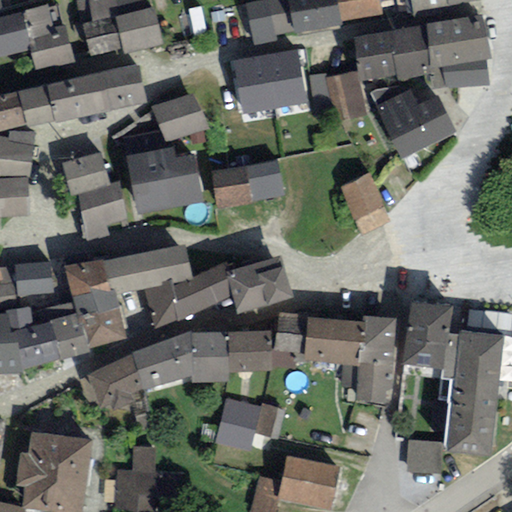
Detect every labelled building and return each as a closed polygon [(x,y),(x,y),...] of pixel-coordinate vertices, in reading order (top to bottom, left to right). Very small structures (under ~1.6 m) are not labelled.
[(0,0),(0,53),(33,46),(25,10),(9,13),(5,0),(0,0)] [(146,0),(89,0),(94,18),(85,20),(92,50),(122,43),(124,50),(165,40),(155,0),(147,2),(146,0)] [(348,0),(269,0),(256,2),(262,40),(352,25),(348,0)] [(392,0),(348,0),(352,25),(395,18),(392,0)] [(410,0),(412,12),(449,6),(448,0),(410,0)] [(40,75),(76,67),(61,2),(25,10),(33,46),(40,75)] [(424,17),(425,19),(432,61),(441,60),(486,53),(491,52),(484,7),(424,17)] [(425,19),(390,25),(397,70),(399,77),(433,71),(432,61),(425,19)] [(390,25),(353,31),(360,75),(397,70),(390,25)] [(297,46),(233,58),(243,110),(306,99),(297,46)] [(489,81),(486,53),(441,60),(445,84),(489,81)] [(140,58),(102,66),(110,103),(148,96),(140,58)] [(52,116),(110,103),(102,66),(44,79),(52,116)] [(356,70),(325,76),(334,122),(365,116),(356,70)] [(52,116),(44,79),(18,86),(26,120),(52,116)] [(0,90),(0,126),(26,120),(18,86),(0,90)] [(409,87),(376,104),(402,154),(455,127),(437,91),(416,101),(409,87)] [(193,89),(152,104),(166,140),(207,124),(193,89)] [(127,150),(137,209),(202,198),(194,148),(175,151),(174,142),(127,150)] [(61,159),(70,192),(77,190),(109,181),(100,148),(61,159)] [(279,157),(209,171),(216,207),(286,193),(279,157)] [(391,220),(369,171),(340,184),(362,233),(391,220)] [(0,213),(26,210),(26,173),(0,175),(0,213)] [(118,179),(109,181),(77,190),(83,212),(78,213),(85,239),(109,233),(106,221),(127,216),(118,179)] [(66,262),(74,298),(116,289),(142,284),(193,274),(186,237),(66,262)] [(282,250),(255,258),(266,299),(294,291),(282,250)] [(238,307),(266,299),(255,258),(226,265),(238,307)] [(193,274),(142,284),(154,324),(181,319),(238,307),(226,265),(225,259),(193,274)] [(21,295),(58,294),(57,278),(20,280),(21,295)] [(74,298),(76,310),(118,300),(116,289),(74,298)] [(450,300),(410,296),(403,358),(444,362),(448,327),(450,300)] [(76,310),(89,347),(128,332),(118,300),(76,310)] [(9,307),(0,307),(0,367),(22,365),(17,326),(11,326),(9,307)] [(308,311),(278,308),(274,346),(304,349),(308,311)] [(76,310),(48,315),(55,336),(60,355),(89,347),(76,310)] [(358,360),(362,316),(308,311),(304,349),(304,355),(358,360)] [(392,385),(397,313),(363,311),(362,316),(358,360),(356,396),(385,398),(386,385),(392,385)] [(48,315),(17,326),(22,365),(60,355),(55,336),(48,315)] [(267,324),(227,326),(228,367),(269,365),(267,324)] [(503,329),(459,325),(447,444),(491,449),(503,329)] [(192,370),(190,326),(129,350),(144,385),(192,370)] [(228,367),(227,326),(190,326),(192,370),(192,377),(229,376),(228,367)] [(144,385),(129,350),(85,369),(100,403),(144,385)] [(283,405),(226,401),(222,462),(279,466),(283,405)] [(91,435),(30,427),(27,449),(19,448),(15,481),(24,482),(21,502),(81,509),(91,435)] [(443,440),(408,439),(407,471),(442,473),(443,440)] [(170,474),(153,474),(154,446),(132,445),(131,468),(115,468),(113,510),(169,511),(170,474)] [(339,464),(287,453),(281,480),(257,475),(249,511),(252,511),(274,511),(278,495),(330,506),(339,464)] [(23,511),(25,504),(0,498),(0,511),(23,511)]
